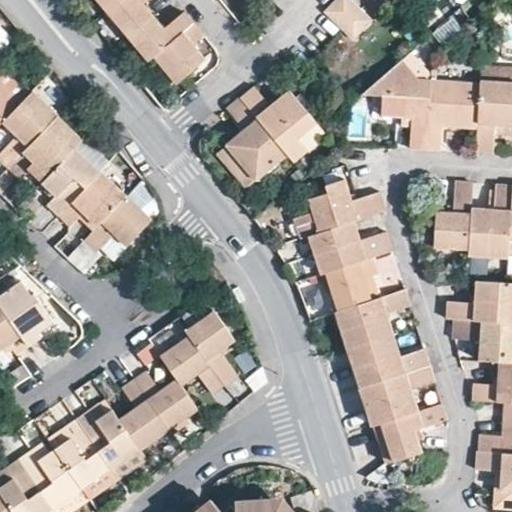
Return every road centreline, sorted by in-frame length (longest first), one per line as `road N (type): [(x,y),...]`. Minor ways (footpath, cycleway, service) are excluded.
road 1 (residential): [(511,168),(427,166),(403,188),(403,231),(463,428),(451,503)]
road 2 (residential): [(214,206),(278,292),(319,409)]
road 3 (residential): [(142,511),(231,442),(319,409)]
road 4 (residential): [(31,0),(161,141)]
road 5 (residential): [(108,315),(108,337),(90,359),(0,422)]
road 6 (residential): [(214,206),(108,315)]
road 7 (residential): [(0,216),(108,315)]
